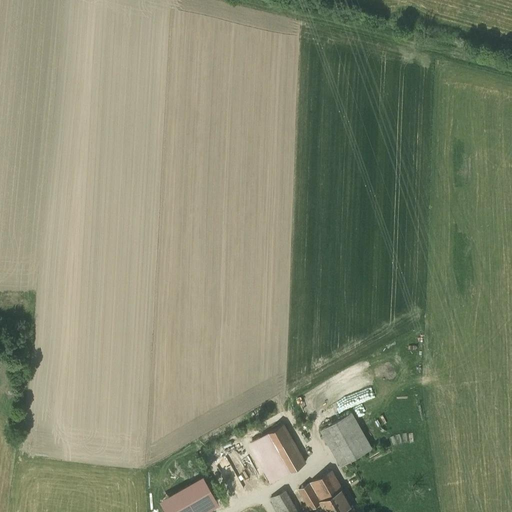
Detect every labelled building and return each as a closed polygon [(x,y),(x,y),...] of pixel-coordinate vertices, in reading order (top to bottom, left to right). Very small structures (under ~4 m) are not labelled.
[(353,406),(321,423),(341,460),(373,443),(353,406)] [(286,418),(270,427),(292,465),(308,456),(286,418)] [(334,464),(299,483),(311,504),(323,498),(330,511),(350,511),(358,507),(334,464)] [(204,511),(220,504),(204,475),(161,499),(167,511),(204,511)] [(288,511),(301,504),(288,483),(272,493),(283,511),(288,511)]
